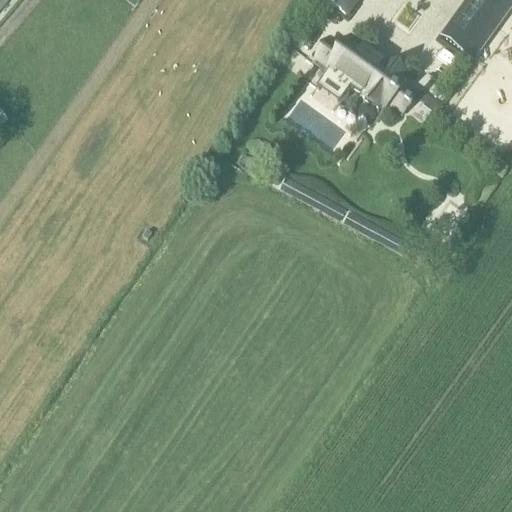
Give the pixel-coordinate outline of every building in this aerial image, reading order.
[(0,0),(0,10),(8,0),(0,0)] [(322,0),(347,17),(359,0),(322,0)] [(511,0),(472,0),(443,41),(473,62),(511,7),(511,0)] [(330,42),(316,62),(329,71),(325,76),(348,92),(350,89),(364,99),(361,103),(378,114),(381,109),(385,111),(388,107),(402,116),(416,97),(403,87),(406,82),(402,80),(404,77),(389,67),(387,69),(350,42),(343,51),(330,42)] [(427,179),(442,160),(433,153),(418,172),(427,179)] [(244,160),(240,167),(250,173),(254,166),(244,160)] [(441,203),(462,179),(444,163),(422,186),(441,203)] [(414,250),(430,222),(385,196),(369,224),(414,250)]
